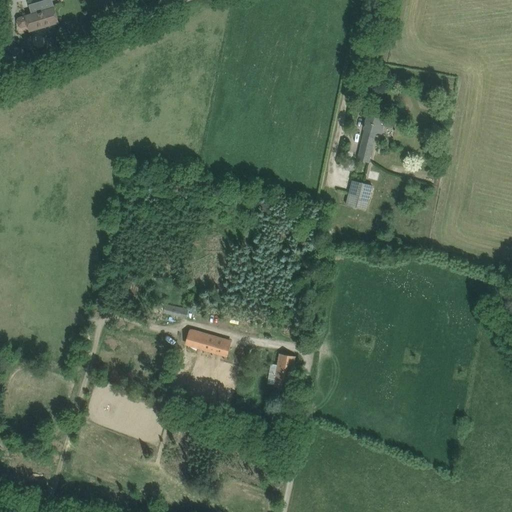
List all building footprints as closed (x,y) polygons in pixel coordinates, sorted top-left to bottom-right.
[(30,31),(57,23),(58,22),(54,8),(25,16),(16,18),(18,26),(21,28),(28,26),(30,31)] [(384,124),(381,123),(382,117),(368,114),(364,129),(365,129),(357,160),(368,163),(371,153),(374,142),(376,132),(382,133),(384,124)] [(373,186),(352,180),(345,205),(366,210),(373,186)] [(375,224),(383,228),(386,220),(383,219),(382,220),(377,218),(375,224)] [(193,309),(169,304),(167,313),(191,318),(193,309)] [(191,331),(187,344),(227,355),(231,342),(191,331)] [(294,367),(294,364),(296,356),(280,353),(276,377),(270,376),(267,394),(278,396),(279,390),(289,392),(290,389),(294,367)]
